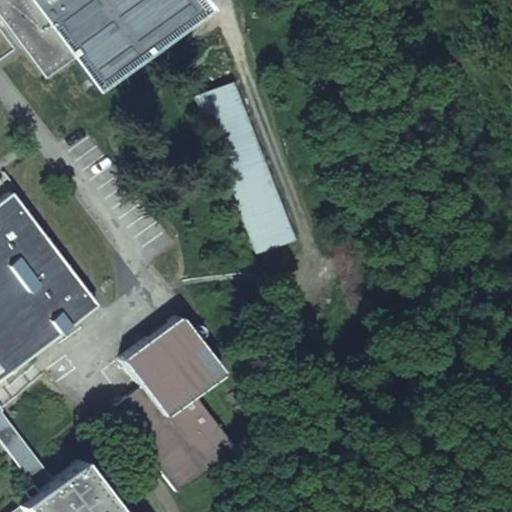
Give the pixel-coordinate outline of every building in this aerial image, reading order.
[(68,56),(95,91),(204,7),(199,0),(0,0),(0,20),(4,25),(42,76),(68,56)] [(193,95),(255,252),(292,237),(230,80),(193,95)] [(0,197),(0,372),(91,304),(7,192),(0,197)] [(110,408),(175,492),(231,448),(190,393),(217,371),(172,315),(116,359),(138,386),(110,408)] [(0,511),(19,511),(14,504),(2,511),(0,511),(0,445),(32,489),(48,477),(0,416),(0,511)] [(115,511),(74,457),(48,477),(32,489),(14,504),(19,511),(115,511)]
